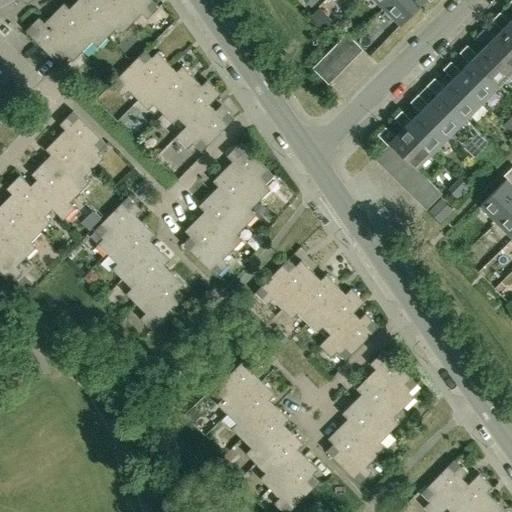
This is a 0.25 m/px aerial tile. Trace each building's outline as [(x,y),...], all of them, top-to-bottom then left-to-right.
[(77,0),(76,1),(109,34),(117,26),(123,31),(134,20),(113,0),(77,0)] [(159,6),(153,0),(113,0),(134,20),(142,12),(148,17),(159,6)] [(392,0),(385,8),(401,24),(424,0),(430,0),(431,0),(430,0),(392,0)] [(64,2),(52,15),(85,48),(92,40),(98,45),(109,34),(76,1),(70,8),(64,2)] [(511,31),(511,20),(511,21),(500,12),(492,19),(503,29),(506,26),(511,31)] [(26,30),(59,62),(68,54),(73,60),(85,48),(52,15),(45,22),(39,17),(26,30)] [(476,36),(486,45),(490,42),(511,63),(511,31),(506,26),(503,29),(494,38),(484,28),(476,36)] [(363,49),(347,33),(338,42),(354,58),(363,49)] [(338,42),(330,50),(346,66),(354,58),(338,42)] [(460,52),(470,62),(474,58),(500,84),(511,71),(511,63),(490,42),(486,45),(477,54),(467,44),(460,52)] [(145,50),(113,83),(124,94),(129,89),(138,97),(163,72),(171,64),(158,51),(152,57),(145,64),(138,58),(146,50),(145,50)] [(330,50),(321,59),(338,75),(346,66),(330,50)] [(443,68),(454,78),(457,74),(483,100),(500,84),(474,58),(470,62),(461,71),(451,61),(443,68)] [(313,68),(329,83),(338,75),(321,59),(313,68)] [(163,72),(138,97),(149,108),(154,103),(162,111),(188,85),(195,78),(183,65),(177,70),(169,78),(163,72)] [(427,85),(437,94),(441,91),(467,117),(483,100),(457,74),(454,78),(445,87),(435,77),(427,85)] [(188,85),(162,111),(173,122),(179,117),(187,125),(201,110),(209,103),(220,92),(207,79),(202,84),(194,92),(188,85)] [(424,107),(451,133),(467,117),(441,91),(437,94),(428,103),(418,94),(411,101),(420,111),(424,107)] [(187,125),(176,136),(188,147),(193,142),(201,150),(202,150),(235,117),(222,104),(208,117),(201,110),(187,125)] [(408,123),(434,150),(451,133),(424,107),(420,111),(412,119),(402,110),(395,118),(404,127),(408,123)] [(106,143),(73,110),(61,123),(66,128),(63,131),(96,164),(103,157),(98,151),(106,143)] [(392,141),(401,149),(409,158),(418,166),(434,150),(408,123),(404,127),(395,136),(386,126),(378,134),(388,145),(392,141)] [(51,154),(48,157),(81,190),(89,182),(83,177),(96,164),(63,131),(46,148),(51,154)] [(488,143),(477,133),(464,147),(474,157),(488,143)] [(375,157),(384,166),(401,149),(392,141),(388,145),(375,157)] [(241,142),(227,155),(233,160),(240,168),(234,175),(259,201),(271,189),(265,183),(273,175),(268,169),(241,142)] [(384,166),(392,175),(409,158),(401,149),(384,166)] [(45,187),(40,191),(39,193),(53,207),(64,218),(75,207),(70,201),(81,190),(48,157),(32,173),(45,187)] [(418,166),(409,158),(392,175),(401,183),(417,167),(418,166)] [(511,202),(511,182),(511,181),(511,166),(504,175),(507,178),(481,204),(496,219),(511,202)] [(226,167),(213,180),(219,185),(226,193),(220,199),(245,226),(257,214),(251,208),(259,201),(234,175),(226,167)] [(425,175),(417,167),(401,183),(409,191),(425,175)] [(13,193),(7,199),(39,232),(50,221),(44,216),(53,207),(39,193),(38,193),(20,174),(7,187),(13,193)] [(409,191),(418,200),(434,184),(425,175),(409,191)] [(418,200),(427,209),(442,192),(434,184),(418,200)] [(212,192),(199,205),(205,210),(212,218),(206,224),(231,250),(242,239),(237,233),(245,226),(220,199),(212,192)] [(125,199),(95,229),(104,238),(98,243),(110,255),(136,229),(128,222),(136,214),(141,209),(128,196),(125,199)] [(441,197),(429,210),(441,223),(454,209),(441,197)] [(0,234),(24,258),(36,246),(31,240),(39,232),(7,199),(0,205),(0,234)] [(511,202),(496,219),(511,234),(511,202)] [(185,242),(184,243),(217,275),(229,264),(223,258),(231,250),(206,224),(199,216),(186,230),(185,230),(191,236),(199,244),(193,250),(185,242)] [(136,229),(110,255),(118,263),(112,268),(124,279),(149,253),(142,246),(150,239),(155,234),(143,221),(136,229)] [(0,271),(11,282),(22,271),(17,265),(24,258),(0,234),(0,271)] [(149,253),(124,279),(132,287),(127,293),(138,304),(163,278),(157,272),(164,264),(169,258),(157,246),(149,253)] [(289,258),(256,291),(268,302),(273,297),(282,305),(307,280),(315,273),(302,259),(296,265),(288,272),(282,266),(290,259),(289,258)] [(89,282),(93,282),(99,277),(91,269),(83,277),(89,282)] [(163,278),(138,304),(146,312),(141,317),(153,329),(185,296),(185,295),(177,303),(170,296),(178,289),(184,283),(171,270),(163,278)] [(307,280),(282,305),(293,317),(298,311),(306,319),(332,294),(339,287),(326,273),(321,279),(313,286),(307,280)] [(332,294),(306,319),(318,331),(323,325),(331,333),(346,319),(354,311),(365,300),(352,287),(346,293),(338,301),(332,294)] [(331,333),(320,344),(332,356),(338,350),(346,358),(379,326),(366,312),(352,325),(346,319),(331,333)] [(384,349),(371,362),(376,368),(383,376),(377,383),(402,408),(414,396),(408,391),(416,383),(387,352),(384,349)] [(248,355),(215,389),(223,397),(218,402),(230,414),(255,388),(248,381),(256,373),(261,368),(248,355)] [(369,375),(357,387),(362,393),(369,400),(363,407),(388,433),(400,421),(394,416),(402,408),(377,383),(369,375)] [(255,388),(230,414),(238,422),(232,427),(244,438),(269,413),(262,406),(269,399),(275,393),(263,381),(255,388)] [(345,410),(342,412),(348,418),(355,425),(349,432),(374,458),(386,446),(380,441),(388,433),(363,407),(355,399),(345,410)] [(269,413),(244,438),(252,447),(247,452),(258,463),(283,438),(276,431),(284,423),(289,418),(277,406),(269,413)] [(327,449),(327,450),(360,483),(372,471),(366,466),(374,458),(349,432),(341,424),(328,437),(334,443),(341,450),(335,457),(327,449)] [(283,438),(258,463),(266,471),(261,477),(271,488),(297,462),(290,456),(298,448),(304,443),(291,430),(283,438)] [(297,462),(271,488),(280,497),(275,502),(285,511),(287,511),(319,480),(319,479),(311,487),(306,481),(313,473),(318,468),(304,455),(297,462)] [(422,492),(430,501),(425,506),(431,511),(441,511),(447,507),(462,492),(455,485),(468,472),(455,459),(454,459),(422,492)] [(462,492),(447,507),(452,511),(480,511),(487,505),(480,499),(488,491),(493,486),(480,473),(469,484),(462,492)] [(487,505),(480,511),(505,511),(507,511),(494,498),(487,505)]
